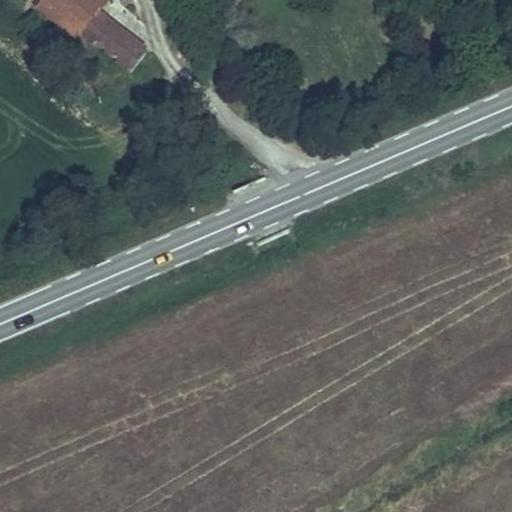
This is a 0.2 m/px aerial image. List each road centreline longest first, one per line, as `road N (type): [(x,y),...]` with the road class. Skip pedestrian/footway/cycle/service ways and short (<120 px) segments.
road 1 (primary): [(511,104),(0,321)]
road 2 (unknown): [(246,216),(168,89),(162,40),(183,8),(199,0)]
